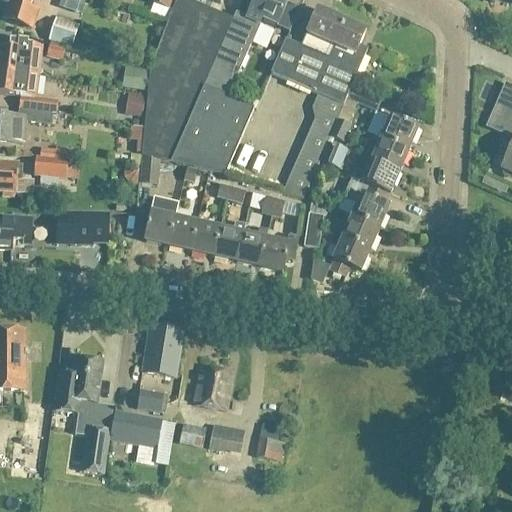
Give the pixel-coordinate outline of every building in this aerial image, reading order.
[(28,10),(30,0),(40,0),(42,0),(0,0),(0,2),(8,4),(3,21),(29,29),(34,12),(28,10)] [(142,156),(169,163),(186,124),(230,20),(208,11),(213,1),(219,4),(221,0),(185,0),(185,1),(182,0),(176,0),(150,71),(142,156)] [(168,9),(170,0),(148,0),(148,2),(168,9)] [(226,98),(260,20),(275,27),(286,0),(253,0),(246,18),(235,13),(202,88),(226,98)] [(341,106),(366,50),(357,47),(364,32),(316,11),(300,47),(284,40),(269,74),(316,95),(341,106)] [(55,19),(54,23),(49,42),(72,48),(79,26),(55,19)] [(487,50),(508,60),(511,52),(511,29),(500,24),(487,50)] [(39,64),(41,48),(26,46),(27,43),(7,40),(6,49),(0,47),(0,71),(22,75),(36,76),(38,63),(39,64)] [(121,89),(145,93),(148,73),(124,69),(121,89)] [(36,76),(22,75),(0,71),(0,95),(19,98),(33,100),(33,99),(36,76)] [(252,110),(226,98),(202,88),(186,124),(170,163),(223,177),(252,110)] [(379,103),(350,90),(345,100),(375,112),(379,103)] [(341,106),(316,95),(310,109),(313,120),(280,194),(301,200),(341,106)] [(128,97),(126,114),(140,116),(143,100),(128,97)] [(511,133),(511,102),(500,97),(488,123),(511,133)] [(54,115),(56,102),(33,99),(33,100),(19,98),(17,110),(51,114),(54,115)] [(49,126),(51,114),(17,110),(16,121),(22,123),(49,126)] [(22,147),(23,123),(22,123),(16,122),(16,121),(11,120),(11,119),(0,118),(0,146),(10,146),(22,147)] [(407,152),(417,130),(389,118),(380,140),(407,152)] [(342,143),(349,127),(336,121),(329,137),(342,143)] [(398,174),(407,152),(380,140),(370,162),(398,174)] [(511,142),(500,170),(511,174),(511,142)] [(338,171),(346,151),(334,146),(326,166),(338,171)] [(40,159),(67,161),(68,149),(54,148),(54,151),(40,150),(40,159)] [(130,155),(129,168),(140,169),(141,156),(130,155)] [(65,181),(67,161),(40,159),(35,158),(33,178),(65,181)] [(156,186),(158,162),(142,160),(140,185),(156,186)] [(388,196),(398,174),(370,162),(365,175),(354,171),(351,179),(388,196)] [(33,182),(20,181),(21,167),(0,165),(0,194),(1,195),(1,198),(12,198),(12,195),(32,196),(33,182)] [(192,184),(195,172),(186,170),(183,182),(192,184)] [(384,206),(388,196),(351,179),(342,200),(355,206),(350,217),(378,230),(388,207),(384,206)] [(225,201),(229,189),(219,186),(216,198),(225,201)] [(242,205),(245,193),(229,189),(225,201),(242,205)] [(269,217),(274,201),(264,199),(260,214),(269,217)] [(279,220),(283,204),(274,201),(269,217),(279,220)] [(168,248),(174,219),(175,219),(178,205),(168,202),(165,217),(151,213),(144,243),(168,248)] [(107,246),(108,216),(71,215),(70,246),(92,247),(92,245),(107,246)] [(320,230),(322,217),(307,215),(306,228),(320,230)] [(369,251),(378,230),(350,217),(341,239),(369,251)] [(29,247),(30,221),(0,219),(0,251),(10,252),(10,246),(29,247)] [(197,224),(175,219),(174,219),(168,248),(190,253),(197,224)] [(213,259),(220,229),(197,224),(190,253),(213,259)] [(213,259),(236,264),(243,235),(245,226),(234,224),(232,232),(220,229),(213,259)] [(317,250),(320,230),(306,228),(303,248),(317,250)] [(259,269),(266,240),(268,231),(258,229),(256,238),(243,235),(236,264),(259,269)] [(369,251),(341,239),(334,236),(329,246),(337,249),(331,261),(332,261),(327,272),(343,279),(348,268),(359,273),(369,251)] [(293,262),(296,247),(297,239),(289,237),(287,245),(266,240),(259,269),(282,275),(283,274),(282,274),(285,260),(293,262)] [(174,379),(182,332),(148,326),(141,374),(174,379)] [(0,392),(23,392),(23,329),(0,329),(0,392)] [(75,435),(85,436),(79,473),(102,476),(112,408),(96,405),(102,363),(74,359),(71,386),(59,385),(55,412),(77,415),(75,435)] [(224,413),(232,374),(200,368),(193,407),(224,413)] [(159,413),(162,395),(139,392),(136,409),(159,413)] [(153,466),(168,468),(175,427),(160,424),(161,422),(114,413),(109,442),(156,450),(153,466)] [(242,459),(243,435),(210,435),(210,458),(242,459)] [(279,463),(283,444),(258,440),(255,458),(279,463)]
